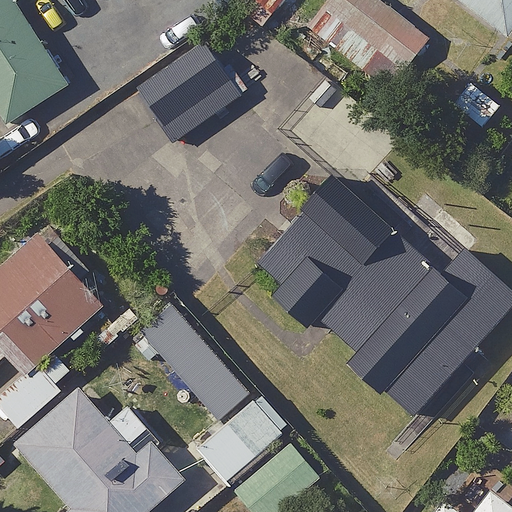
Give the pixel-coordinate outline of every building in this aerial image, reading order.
[(0,0),(0,119),(55,84),(1,0),(0,0)] [(418,39),(374,0),(317,0),(301,18),(377,86),(418,39)] [(511,0),(454,0),(499,32),(511,12),(511,0)] [(229,93),(191,40),(126,86),(164,139),(229,93)] [(491,100),(459,76),(441,101),(474,124),(491,100)] [(401,244),(319,172),(246,255),(280,285),(270,295),(301,322),(309,313),(356,354),(348,362),(403,410),(509,290),(454,241),(462,232),(434,207),(401,244)] [(22,234),(5,215),(0,219),(0,347),(16,366),(84,306),(72,292),(101,267),(50,210),(22,234)] [(107,426),(68,381),(4,438),(59,502),(47,511),(130,511),(174,474),(121,413),(107,426)] [(224,483),(280,434),(244,392),(187,440),(224,483)] [(511,409),(496,431),(511,442),(511,409)] [(280,434),(224,483),(248,511),(265,511),(313,472),(280,434)] [(511,511),(511,510),(479,485),(458,511),(453,511),(433,496),(420,511),(511,511)]
